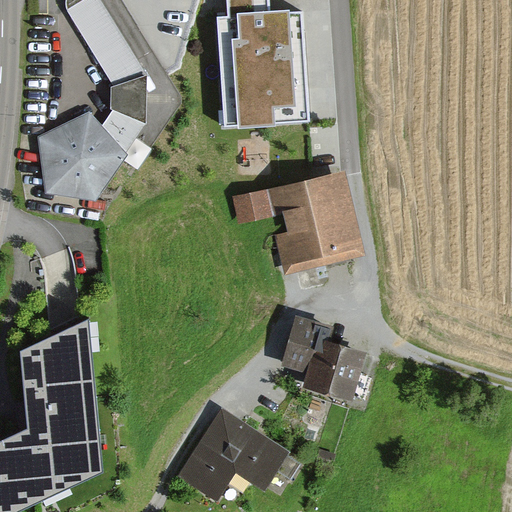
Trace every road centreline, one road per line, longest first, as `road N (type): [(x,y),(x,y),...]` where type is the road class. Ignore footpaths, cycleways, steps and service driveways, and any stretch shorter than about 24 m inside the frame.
road 1 (residential): [(150,511),(201,415),(267,353),(297,299)]
road 2 (track): [(511,381),(382,345),(297,299)]
